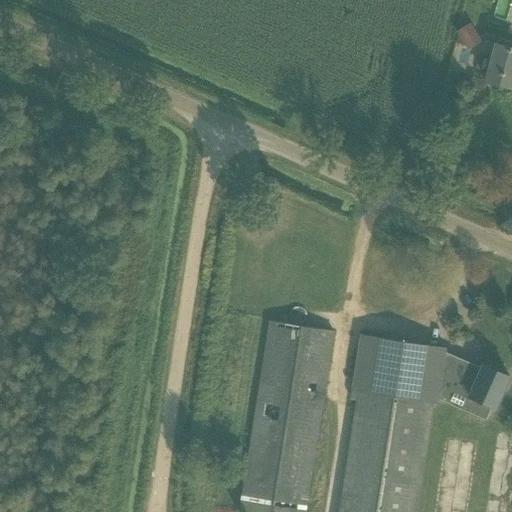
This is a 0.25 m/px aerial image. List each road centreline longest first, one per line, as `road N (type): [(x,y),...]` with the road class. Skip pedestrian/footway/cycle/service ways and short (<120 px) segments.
road 1 (unclassified): [(511,259),(0,34)]
road 2 (track): [(225,134),(202,195),(157,511)]
